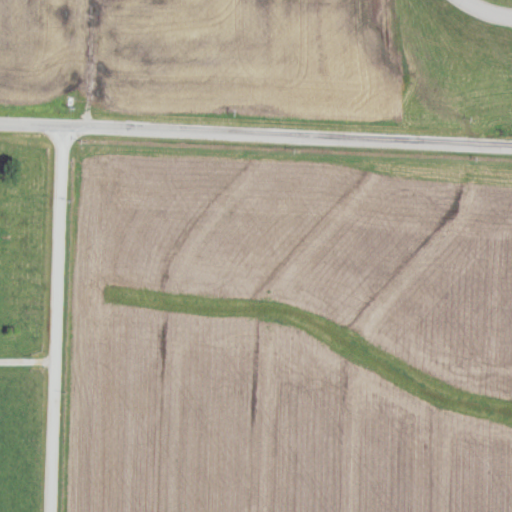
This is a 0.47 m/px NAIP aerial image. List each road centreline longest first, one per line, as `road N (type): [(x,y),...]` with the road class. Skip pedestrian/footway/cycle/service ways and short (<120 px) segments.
road 1 (residential): [(511,165),(0,149)]
road 2 (residential): [(36,511),(46,152)]
